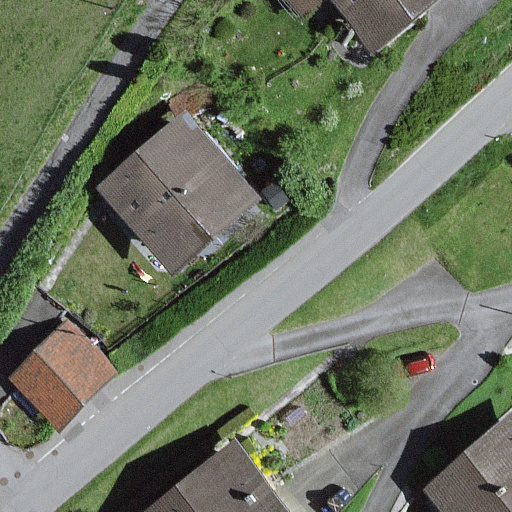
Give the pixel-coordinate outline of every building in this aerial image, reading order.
[(424,0),(305,0),(311,6),(317,0),(353,0),(382,35),(424,0)] [(253,186),(189,117),(115,185),(179,254),(253,186)] [(122,370),(68,320),(13,378),(67,428),(122,370)] [(511,511),(511,423),(445,481),(471,511),(511,511)] [(294,511),(242,445),(157,511),(294,511)]
